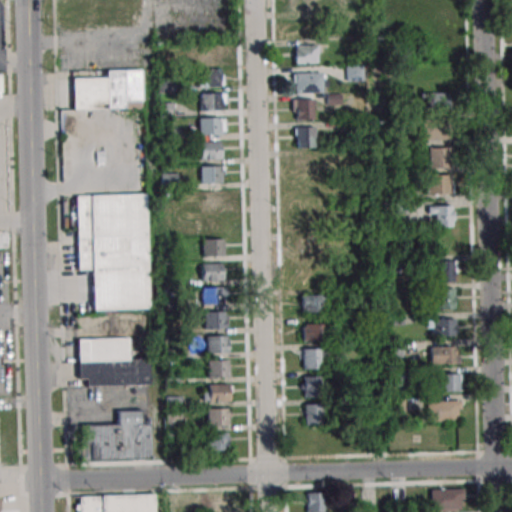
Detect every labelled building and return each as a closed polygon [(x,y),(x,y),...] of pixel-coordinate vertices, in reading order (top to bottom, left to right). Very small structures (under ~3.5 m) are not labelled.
[(81,27),(139,25),(138,0),(57,0),(58,22),(81,21),(81,27)] [(310,8),(309,0),(291,0),(292,8),(310,8)] [(346,31),(358,32),(359,23),(347,21),(346,31)] [(293,61),(316,61),(316,46),(293,46),(293,61)] [(220,47),(198,47),(198,63),(220,63),(220,47)] [(140,109),(140,69),(106,70),(106,78),(72,78),(72,109),(140,109)] [(363,69),(346,69),(346,80),(363,80),(363,69)] [(222,70),(198,70),(198,86),(222,86),(222,70)] [(292,73),(292,93),(322,93),(322,73),(292,73)] [(421,93),(421,109),(448,109),(448,93),(421,93)] [(199,94),(199,110),(224,110),(224,94),(199,94)] [(312,119),(312,98),(291,98),(291,119),(312,119)] [(198,135),(224,135),(224,118),(198,118),(198,135)] [(449,140),(449,121),(422,121),(422,140),(449,140)] [(314,147),(314,127),(294,127),(295,147),(314,147)] [(199,142),(199,159),(220,159),(220,142),(199,142)] [(427,168),(449,168),(449,147),(427,147),(427,168)] [(297,156),(297,174),(318,174),(318,156),(297,156)] [(199,184),(223,184),(223,166),(199,166),(199,184)] [(424,194),(451,194),(451,175),(424,175),(424,194)] [(316,203),(316,185),(295,185),(295,203),(316,203)] [(224,190),(202,190),(202,207),(224,207),(224,190)] [(145,194),(75,195),(77,270),(91,269),(92,310),(147,309),(145,194)] [(435,215),(435,226),(454,226),(454,205),(427,205),(427,215),(435,215)] [(297,229),(319,229),(319,212),(297,212),(297,229)] [(222,215),(201,215),(201,232),(222,232),(222,215)] [(295,258),(316,258),(316,238),(295,238),(295,258)] [(201,256),(223,256),(223,239),(201,239),(201,256)] [(456,282),(456,261),(434,261),(434,282),(456,282)] [(200,281),(221,281),(221,264),(200,264),(200,281)] [(226,305),(226,287),(201,287),(201,305),(226,305)] [(454,310),(454,288),(435,288),(435,310),(454,310)] [(323,313),(323,294),(300,294),(300,313),(323,313)] [(202,329),(226,329),(226,312),(202,312),(202,329)] [(426,336),(454,336),(454,318),(426,318),(426,336)] [(325,323),(301,323),(301,340),(325,340),(325,323)] [(227,335),(205,336),(205,353),(228,353),(227,335)] [(76,338),(77,380),(85,380),(85,387),(149,386),(148,359),(128,359),(128,337),(76,338)] [(459,363),(459,345),(429,345),(429,363),(459,363)] [(301,368),(320,368),(320,357),(326,357),(326,348),(301,348),(301,368)] [(228,360),(207,360),(207,377),(228,377),(228,360)] [(402,371),(390,371),(390,385),(402,385),(402,371)] [(459,391),(459,373),(434,373),(434,391),(459,391)] [(319,397),(320,377),(302,377),(302,397),(319,397)] [(202,385),(202,402),(229,402),(229,385),(202,385)] [(460,401),(425,401),(425,417),(460,417),(460,401)] [(303,404),(303,425),(319,425),(319,404),(303,404)] [(205,408),(206,426),(228,426),(227,408),(205,408)] [(180,426),(180,410),(164,410),(164,426),(180,426)] [(149,459),(148,417),(140,417),(140,411),(116,411),(116,424),(81,425),(82,443),(90,443),(90,460),(149,459)] [(227,433),(205,433),(205,451),(227,451),(227,433)] [(429,489),(429,509),(460,509),(460,489),(429,489)] [(153,511),(153,494),(77,495),(76,511),(153,511)] [(206,494),(206,511),(229,511),(229,494),(206,494)] [(304,511),(323,511),(323,497),(305,497),(304,511)]
